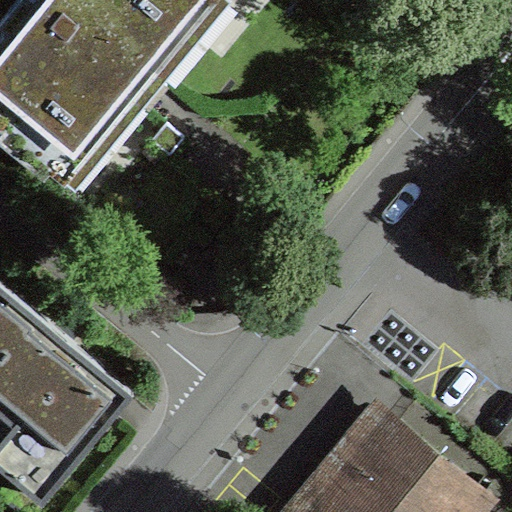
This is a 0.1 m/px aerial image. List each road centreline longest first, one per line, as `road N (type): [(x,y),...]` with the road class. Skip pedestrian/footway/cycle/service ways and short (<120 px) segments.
road 1 (residential): [(234,385),(511,55)]
road 2 (residential): [(234,385),(0,184)]
road 3 (residential): [(126,511),(234,385)]
